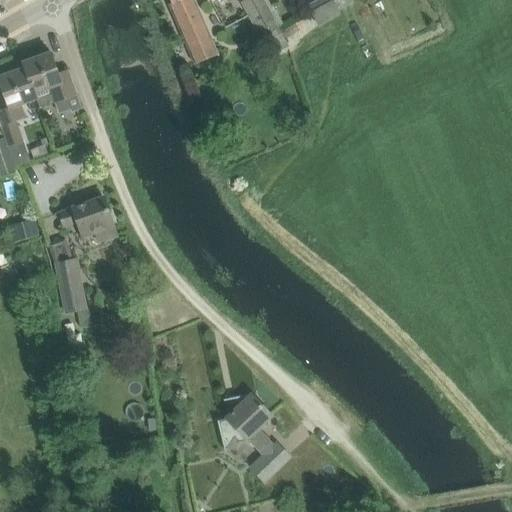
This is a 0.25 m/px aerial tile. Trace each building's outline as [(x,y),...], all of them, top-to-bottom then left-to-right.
[(193,0),(170,0),(172,2),(171,3),(196,63),(217,55),(193,0)] [(247,0),(242,3),(261,38),(278,29),(263,0),(247,0)] [(305,0),(311,11),(331,0),(305,0)] [(288,47),(278,29),(261,38),(271,56),(288,47)] [(23,62),(37,99),(40,108),(77,95),(68,70),(58,74),(51,52),(23,62)] [(13,71),(0,76),(0,83),(9,108),(0,111),(0,124),(8,150),(25,145),(16,120),(26,117),(22,105),(37,99),(23,62),(11,66),(13,71)] [(0,174),(1,177),(16,172),(4,138),(0,139),(0,174)] [(72,208),(59,213),(64,227),(77,222),(83,238),(114,228),(113,226),(117,224),(112,212),(109,213),(103,197),(72,208)] [(34,219),(11,225),(16,241),(38,234),(34,219)] [(48,244),(56,263),(66,312),(85,308),(76,259),(74,260),(65,237),(48,244)] [(65,325),(69,345),(82,341),(81,334),(76,335),(74,323),(65,325)] [(85,359),(82,341),(69,345),(72,361),(85,359)] [(228,420),(218,422),(226,450),(235,436),(236,439),(238,441),(240,441),(243,441),(247,438),(263,456),(273,445),(257,428),(271,415),(251,394),(235,397),(238,408),(227,418),(228,420)] [(156,416),(148,416),(149,428),(157,427),(156,416)] [(263,456),(250,468),(264,482),(291,457),(277,442),(273,445),(263,456)]
